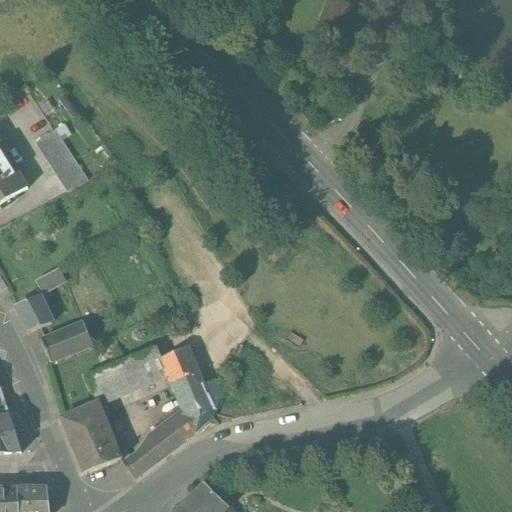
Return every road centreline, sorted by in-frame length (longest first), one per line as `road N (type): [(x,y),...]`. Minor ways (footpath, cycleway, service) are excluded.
road 1 (tertiary): [(485,352),(155,0)]
road 2 (tertiary): [(393,407),(206,452),(117,511)]
road 3 (residential): [(0,334),(65,475)]
